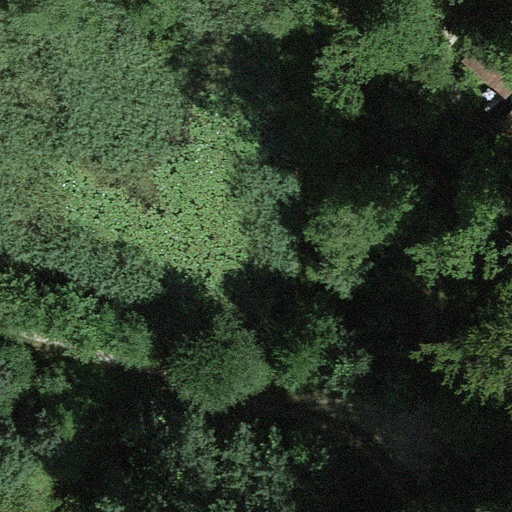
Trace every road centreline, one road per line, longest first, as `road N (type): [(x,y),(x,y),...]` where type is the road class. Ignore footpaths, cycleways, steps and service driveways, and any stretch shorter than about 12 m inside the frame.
road 1 (track): [(412,511),(393,432),(248,406),(0,342)]
road 2 (track): [(393,432),(426,393),(443,333),(383,177),(358,44)]
